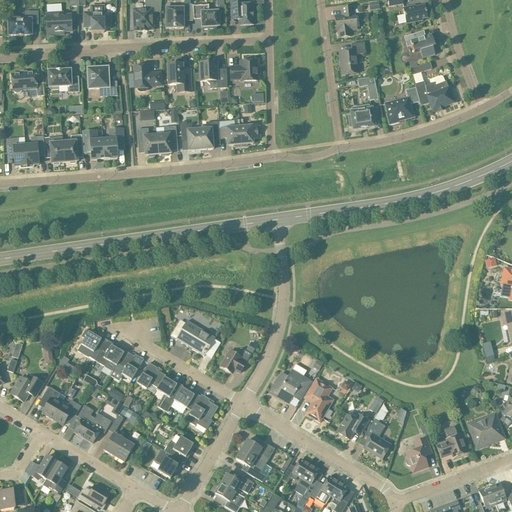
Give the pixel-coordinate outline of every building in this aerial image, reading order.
[(147,32),(147,31),(153,31),(152,13),(160,13),(159,0),(144,0),(145,10),(133,10),(134,32),(140,31),(140,32),(147,32)] [(190,6),(190,0),(183,0),(184,6),(182,6),(182,9),(165,9),(166,29),(183,29),(183,20),(192,20),(192,6),(190,6)] [(243,6),(242,0),(230,0),(232,14),(239,14),(239,26),(254,25),(252,5),(243,6)] [(379,10),(378,2),(368,3),(370,11),(379,10)] [(105,13),(105,6),(89,6),(90,13),(84,13),(84,28),(91,28),(91,33),(104,33),(104,28),(111,28),(111,13),(105,13)] [(209,13),(208,6),(192,6),(193,20),(201,20),(201,28),(209,28),(209,30),(217,29),(217,27),(218,27),(218,12),(209,13)] [(427,18),(425,6),(415,8),(415,6),(403,9),(406,24),(423,21),(422,19),(427,18)] [(354,14),(353,7),(341,9),(342,19),(335,20),(337,33),(338,33),(339,38),(351,37),(350,31),(356,30),(354,14)] [(8,36),(31,36),(31,25),(38,24),(38,12),(25,13),(25,17),(23,17),(23,20),(8,20),(8,36)] [(62,16),(62,13),(46,14),(48,36),(56,36),(56,33),(71,32),(70,16),(62,16)] [(417,40),(415,34),(404,37),(407,48),(411,47),(412,49),(414,54),(420,52),(422,59),(435,56),(432,48),(435,47),(431,36),(417,40)] [(342,76),(358,74),(356,56),(365,54),(364,43),(351,44),(352,51),(339,53),(342,76)] [(258,81),(257,61),(240,62),(240,67),(230,68),(230,81),(241,80),(241,82),(258,81)] [(217,70),(217,63),(199,64),(199,74),(200,82),(206,82),(209,85),(210,90),(218,89),(227,89),(226,70),(217,70)] [(412,76),(432,70),(430,63),(410,69),(412,76)] [(183,78),(182,65),(167,66),(168,86),(177,85),(177,93),(191,93),(190,78),(183,78)] [(148,74),(148,67),(134,68),(135,89),(137,89),(138,92),(140,93),(144,93),(146,92),(148,89),(149,89),(149,87),(161,86),(160,73),(148,74)] [(108,83),(107,69),(87,70),(88,90),(99,89),(100,98),(117,97),(116,83),(108,83)] [(71,78),(70,72),(71,72),(70,71),(69,71),(49,72),(48,72),(48,73),(49,87),(48,87),(48,88),(49,88),(51,88),(51,91),(58,90),(58,88),(68,87),(68,94),(79,93),(78,78),(71,78)] [(36,85),(35,73),(11,75),(12,92),(16,94),(19,94),(22,91),(36,90),(37,97),(44,97),(43,84),(36,85)] [(415,88),(419,103),(420,107),(429,104),(432,112),(454,103),(446,82),(435,86),(434,83),(425,86),(424,82),(414,85),(415,88)] [(370,102),(378,100),(375,84),(367,86),(370,102)] [(410,105),(419,103),(415,88),(405,91),(407,99),(385,105),(388,115),(386,116),(389,126),(399,123),(398,122),(413,118),(410,105)] [(227,92),(220,93),(220,105),(228,104),(227,92)] [(82,106),(71,107),(71,115),(83,114),(82,106)] [(46,112),(46,115),(49,117),(52,117),(54,114),(54,111),(51,109),(48,109),(46,112)] [(367,128),(374,127),(371,109),(350,113),(351,116),(347,116),(349,128),(353,128),(353,130),(360,129),(360,130),(367,129),(367,128)] [(235,148),(241,147),(238,120),(234,121),(234,128),(219,129),(220,140),(227,139),(227,146),(233,146),(235,148)] [(238,120),(241,147),(247,147),(248,145),(253,144),(253,139),(260,139),(259,126),(244,127),(243,120),(238,120)] [(201,151),(199,130),(192,130),(191,125),(186,125),(186,122),(180,123),(182,140),(187,140),(188,152),(201,151)] [(199,130),(201,151),(213,150),(212,138),(219,137),(218,122),(206,123),(206,129),(199,130)] [(156,136),(158,155),(161,155),(162,157),(167,156),(168,154),(171,154),(170,141),(177,141),(176,127),(163,128),(164,135),(156,136)] [(158,155),(156,136),(149,137),(148,129),(137,130),(138,144),(144,143),(145,156),(148,156),(149,158),(154,157),(155,155),(158,155)] [(103,140),(104,160),(110,160),(117,159),(116,144),(124,143),(122,130),(109,131),(109,140),(103,140)] [(104,160),(103,140),(97,141),(96,132),(83,133),(84,146),(90,146),(91,161),(98,161),(104,160)] [(63,143),(64,163),(69,163),(69,164),(76,164),(76,162),(77,162),(76,149),(82,149),(81,136),(71,137),(71,142),(63,143)] [(44,151),(43,139),(43,137),(31,138),(31,146),(25,146),(26,166),(38,165),(37,152),(44,151)] [(64,163),(63,143),(62,143),(62,137),(54,138),(43,139),(44,151),(45,155),(50,154),(51,164),(53,164),(53,166),(60,165),(59,164),(64,163)] [(26,166),(25,146),(18,147),(18,139),(6,140),(7,154),(13,153),(15,167),(26,166)] [(496,265),(495,259),(485,261),(486,267),(496,265)] [(511,299),(511,270),(505,269),(502,284),(511,285),(511,289),(510,299),(511,299)] [(167,308),(160,310),(163,324),(170,323),(167,308)] [(511,312),(502,314),(504,325),(508,325),(511,343),(511,342),(511,312)] [(204,357),(215,338),(187,321),(175,340),(204,357)] [(95,361),(107,341),(99,336),(98,338),(88,332),(80,345),(81,345),(77,351),(95,361)] [(124,353),(123,353),(114,348),(115,346),(107,341),(95,361),(104,367),(108,361),(116,366),(124,353)] [(252,353),(256,345),(251,343),(247,350),(252,353)] [(239,374),(251,355),(240,349),(236,356),(229,352),(220,367),(230,373),(232,370),(239,374)] [(124,353),(116,366),(110,377),(119,382),(122,375),(131,381),(143,360),(135,355),(134,357),(124,351),(123,353),(124,353)] [(69,361),(63,358),(58,367),(64,370),(69,361)] [(13,373),(17,362),(11,360),(7,371),(13,373)] [(317,361),(313,367),(318,370),(322,363),(317,361)] [(164,378),(165,376),(156,370),(157,368),(149,363),(136,384),(146,390),(149,384),(157,389),(158,389),(164,378)] [(310,382),(291,371),(287,377),(281,373),(273,386),(273,388),(272,390),(273,392),(273,394),(274,395),(276,396),(289,404),(292,398),(299,401),(310,382)] [(83,381),(87,384),(91,379),(86,376),(83,381)] [(43,384),(30,377),(27,382),(20,378),(10,395),(23,403),(30,391),(36,395),(43,384)] [(173,383),(164,378),(158,389),(157,389),(156,390),(164,395),(157,407),(167,413),(174,401),(182,388),(183,387),(174,381),(173,383)] [(319,422),(332,401),(324,396),(329,388),(316,380),(305,399),(312,403),(305,414),(319,422)] [(361,387),(355,383),(352,389),(356,392),(358,391),(361,387)] [(52,420),(61,405),(56,401),(60,395),(48,387),(37,406),(44,410),(42,414),(52,420)] [(95,399),(99,392),(92,388),(88,395),(95,399)] [(191,394),(182,388),(174,401),(186,409),(191,411),(191,412),(200,397),(192,392),(191,394)] [(511,389),(510,389),(507,402),(502,405),(505,410),(504,415),(509,417),(511,420),(511,389)] [(119,403),(123,396),(118,393),(114,400),(119,403)] [(191,412),(191,411),(189,415),(186,421),(195,427),(197,425),(206,431),(212,421),(210,420),(218,408),(208,402),(209,400),(201,395),(200,397),(191,412)] [(104,403),(111,407),(115,402),(108,397),(104,403)] [(373,404),(380,408),(384,402),(377,398),(373,404)] [(74,419),(75,416),(81,407),(70,401),(66,408),(61,405),(52,420),(62,426),(65,422),(70,425),(74,419)] [(83,439),(95,419),(90,416),(93,412),(84,406),(77,417),(75,416),(74,419),(70,425),(68,428),(74,432),(73,433),(83,439)] [(139,416),(124,408),(120,414),(134,423),(139,416)] [(109,431),(114,434),(124,419),(118,415),(109,431)] [(368,421),(358,415),(355,420),(347,415),(336,433),(349,440),(353,433),(359,436),(368,421)] [(477,449),(504,439),(495,415),(467,425),(477,449)] [(95,419),(83,439),(92,444),(101,430),(100,432),(104,434),(111,422),(102,417),(99,421),(95,419)] [(382,460),(390,446),(378,438),(385,427),(373,420),(364,435),(369,438),(363,449),(382,460)] [(458,435),(455,426),(443,431),(447,440),(446,440),(447,442),(436,446),(441,458),(451,454),(453,458),(466,453),(459,435),(458,435)] [(114,457),(124,441),(113,434),(103,451),(114,457)] [(182,463),(184,464),(189,455),(187,454),(193,445),(180,437),(175,445),(169,442),(164,451),(164,452),(171,456),(182,463)] [(134,458),(144,441),(139,438),(137,441),(133,439),(130,444),(124,441),(114,457),(124,463),(129,455),(134,458)] [(413,473),(428,468),(424,457),(431,454),(425,438),(417,441),(420,448),(405,454),(407,459),(406,463),(407,466),(410,467),(413,473)] [(259,461),(265,465),(268,460),(274,450),(262,442),(259,448),(247,440),(241,450),(255,459),(256,458),(258,454),(262,456),(259,460),(259,461)] [(164,452),(164,451),(161,450),(154,461),(161,465),(157,471),(170,479),(175,470),(177,471),(182,463),(171,456),(164,452)] [(259,460),(256,458),(255,459),(241,450),(235,460),(248,467),(244,472),(256,480),(262,483),(266,478),(260,474),(263,469),(265,465),(259,461),(259,460)] [(46,480),(56,463),(46,457),(40,468),(30,462),(24,472),(37,480),(40,476),(46,480)] [(284,473),(292,459),(288,457),(280,471),(284,473)] [(301,479),(309,466),(300,460),(295,468),(291,465),(281,480),(286,484),(290,478),(294,481),(297,477),(301,479)] [(56,463),(46,480),(43,486),(51,491),(54,490),(59,493),(65,483),(60,480),(66,469),(56,463)] [(310,497),(319,483),(314,480),(319,471),(309,466),(301,479),(298,485),(307,491),(305,494),(302,499),(307,502),(311,497),(310,497)] [(235,493),(238,489),(239,489),(247,494),(254,484),(242,477),(239,482),(226,475),(220,485),(235,493)] [(330,496),(338,483),(328,477),(323,486),(319,483),(310,497),(311,497),(316,500),(325,506),(330,496)] [(338,483),(330,496),(334,499),(331,503),(336,506),(333,511),(334,511),(342,511),(347,504),(341,500),(347,488),(338,483)] [(489,488),(495,505),(506,501),(499,484),(489,488)] [(237,511),(245,499),(235,493),(220,485),(215,494),(227,501),(224,507),(232,511),(237,511)] [(76,490),(69,486),(65,492),(73,496),(76,490)] [(109,495),(94,486),(91,491),(87,489),(82,490),(77,498),(91,507),(94,501),(103,506),(109,495)] [(485,509),(495,505),(489,488),(479,492),(485,509)] [(13,492),(12,491),(0,491),(0,509),(14,508),(14,507),(25,506),(24,491),(13,492)] [(57,503),(60,497),(55,494),(51,500),(57,503)] [(273,511),(280,499),(273,494),(266,506),(273,511)] [(307,502),(302,499),(297,508),(302,511),(307,502)] [(93,511),(76,502),(70,511),(93,511)]
